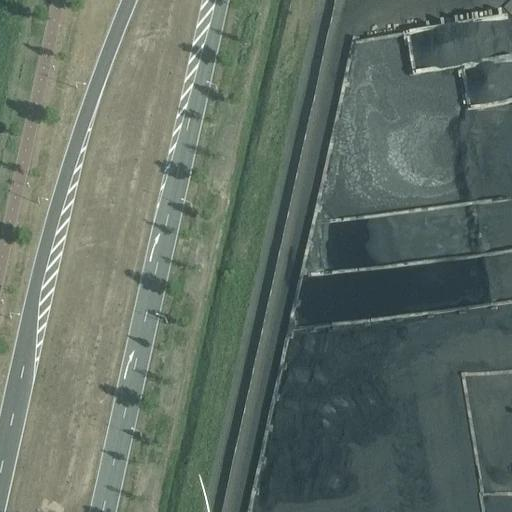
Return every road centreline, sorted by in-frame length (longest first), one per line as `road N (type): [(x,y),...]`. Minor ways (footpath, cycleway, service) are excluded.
road 1 (primary): [(103,511),(221,0)]
road 2 (primary): [(128,0),(63,182),(0,460)]
